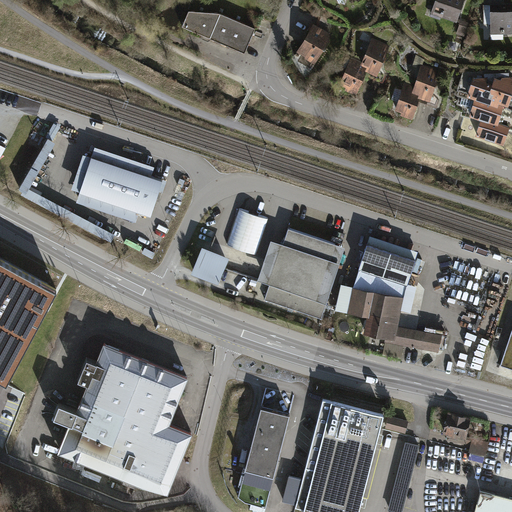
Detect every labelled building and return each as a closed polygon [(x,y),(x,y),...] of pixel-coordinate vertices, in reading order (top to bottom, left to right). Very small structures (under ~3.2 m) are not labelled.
[(462,0),(433,0),(425,24),(436,28),(438,23),(453,29),(462,0)] [(511,41),(510,10),(485,11),(486,42),(511,41)] [(256,27),(220,13),(189,12),(183,27),(246,51),(256,27)] [(332,38),(314,27),(296,56),(314,67),(332,38)] [(388,49),(372,42),(361,65),(357,73),(364,77),(374,81),(388,49)] [(357,73),(361,65),(352,61),(338,91),(354,98),(364,77),(357,73)] [(437,77),(420,71),(413,90),(410,99),(416,102),(427,105),(437,77)] [(477,135),(504,142),(508,125),(498,122),(502,105),(498,104),(499,101),(508,103),(510,97),(511,97),(511,83),(511,84),(511,81),(511,77),(509,77),(509,74),(498,74),(498,78),(492,78),(492,74),(485,74),(485,78),(477,78),(477,79),(474,78),(469,95),(476,97),(471,114),(482,117),(477,135)] [(410,99),(413,90),(404,87),(394,116),(410,121),(416,102),(410,99)] [(153,164),(92,144),(74,200),(135,221),(138,211),(148,215),(161,177),(150,172),(153,164)] [(241,207),(229,244),(258,253),(270,216),(241,207)] [(319,324),(342,252),(285,234),(280,251),(268,247),(255,287),(264,290),(260,305),(319,324)] [(406,282),(414,257),(366,241),(357,266),(365,269),(358,287),(389,293),(393,278),(406,282)] [(227,263),(198,252),(187,279),(216,290),(227,263)] [(0,257),(0,377),(6,381),(57,289),(0,257)] [(358,287),(351,285),(346,312),(365,316),(362,333),(395,340),(398,323),(403,295),(389,293),(358,287)] [(426,328),(398,323),(395,340),(439,348),(441,334),(425,331),(426,328)] [(511,329),(499,370),(511,373),(511,329)] [(187,377),(105,343),(97,362),(87,357),(78,380),(88,383),(71,425),(69,424),(58,450),(112,471),(109,478),(136,489),(139,482),(167,491),(191,432),(169,423),(187,377)] [(358,511),(384,412),(330,399),(313,467),(305,465),(302,478),(296,502),(295,506),(302,508),(301,511),(302,511),(358,511)] [(244,505),(264,510),(287,418),(258,411),(236,499),(244,505)] [(470,417),(448,411),(443,433),(464,439),(470,417)] [(407,421),(389,416),(386,427),(404,432),(407,421)] [(488,441),(472,437),(469,450),(485,454),(488,441)] [(401,511),(418,445),(405,441),(388,509),(401,511)] [(296,502),(302,478),(288,475),(283,499),(296,502)] [(511,511),(511,497),(481,489),(474,511),(511,511)]
